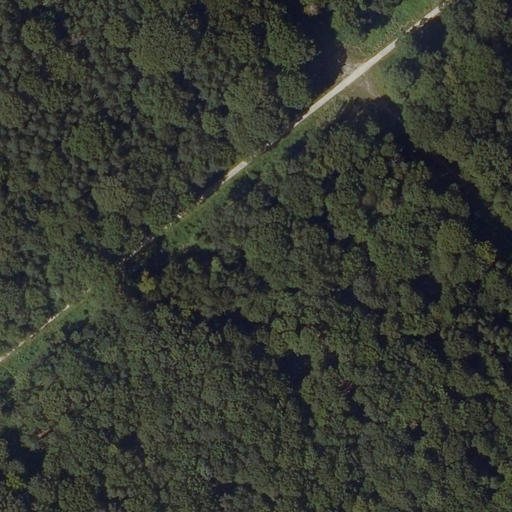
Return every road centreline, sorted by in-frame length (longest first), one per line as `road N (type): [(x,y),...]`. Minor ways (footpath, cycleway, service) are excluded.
road 1 (track): [(449,0),(0,358)]
road 2 (track): [(353,75),(511,232)]
